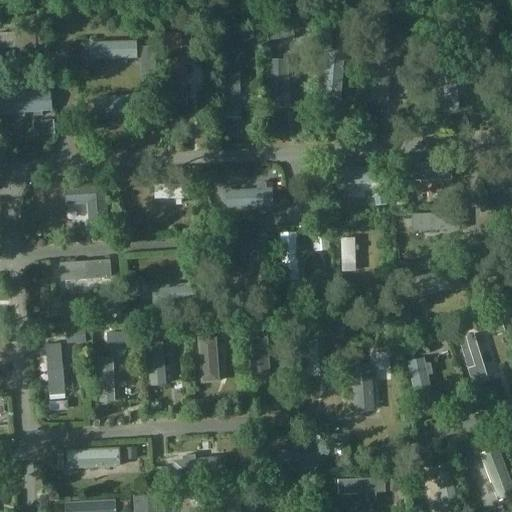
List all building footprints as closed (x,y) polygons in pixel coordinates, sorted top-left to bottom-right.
[(281,35),(280,29),(268,29),(269,42),(278,42),(281,35)] [(36,35),(0,34),(0,48),(20,49),(20,54),(30,54),(30,49),(36,49),(36,35)] [(178,61),(178,49),(160,48),(160,61),(178,61)] [(371,48),(368,104),(384,105),(385,80),(392,81),(392,69),(386,69),(387,49),(371,48)] [(457,68),(450,68),(435,68),(435,107),(450,107),(450,83),(457,83),(457,68)] [(134,115),(141,115),(140,96),(94,98),(95,117),(126,116),(126,121),(134,121),(134,115)] [(404,191),(449,190),(449,173),(403,175),(404,191)] [(224,193),(225,210),(272,207),(271,190),(265,190),(265,184),(256,185),(256,191),(224,193)] [(66,206),(87,205),(88,224),(106,223),(104,186),(65,188),(66,206)] [(407,206),(406,196),(396,197),(397,207),(407,206)] [(94,227),(95,242),(108,241),(108,226),(94,227)] [(217,275),(233,275),(232,235),(216,236),(216,246),(212,247),(213,268),(217,268),(217,275)] [(351,271),(351,252),(337,252),(337,271),(351,271)] [(277,284),(289,284),(289,258),(277,258),(277,284)] [(423,298),(461,288),(455,269),(418,280),(423,298)] [(94,276),(61,277),(61,290),(94,290),(94,276)] [(412,359),(420,347),(408,340),(401,351),(412,359)] [(117,359),(129,359),(128,345),(116,345),(117,359)] [(473,355),(461,358),(468,389),(480,386),(473,355)] [(429,365),(424,366),(423,360),(407,363),(407,364),(416,408),(432,404),(427,377),(431,376),(429,365)] [(136,449),(125,450),(125,461),(136,460),(136,449)] [(488,498),(495,496),(498,503),(511,497),(511,483),(499,449),(480,457),(491,486),(485,489),(488,498)] [(391,451),(378,451),(379,466),(392,466),(391,451)] [(182,458),(182,462),(173,463),(174,481),(224,477),(223,460),(190,462),(189,457),(182,458)] [(167,468),(154,469),(155,488),(169,487),(167,468)] [(375,494),(384,494),(383,480),(337,482),(338,496),(366,494),(366,504),(375,504),(375,494)] [(196,499),(200,509),(213,504),(209,493),(196,499)] [(159,511),(159,498),(132,499),(133,511),(159,511)] [(64,502),(64,511),(115,511),(115,500),(64,502)]
